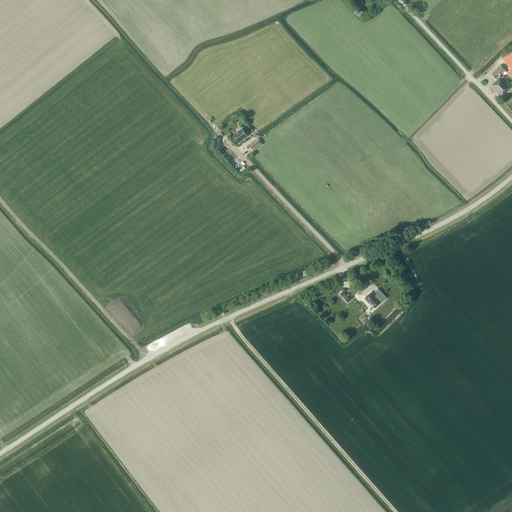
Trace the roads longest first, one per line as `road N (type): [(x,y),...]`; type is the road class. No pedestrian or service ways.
road 1 (unclassified): [(0,453),(156,353),(443,223),(511,176)]
road 2 (unclassified): [(511,121),(397,0)]
